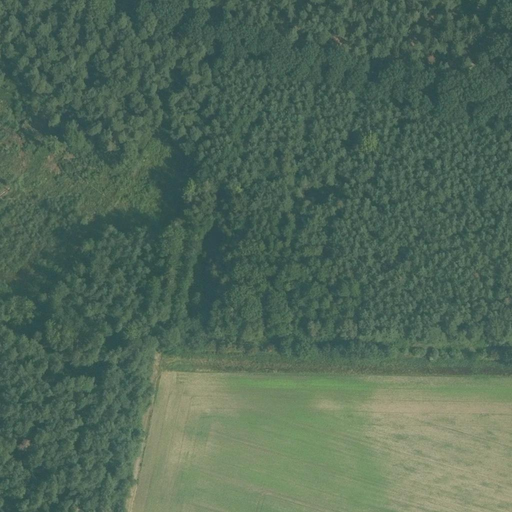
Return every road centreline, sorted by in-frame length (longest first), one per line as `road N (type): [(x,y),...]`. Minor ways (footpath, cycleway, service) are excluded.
road 1 (track): [(129,511),(159,355)]
road 2 (track): [(114,0),(208,25),(226,0)]
